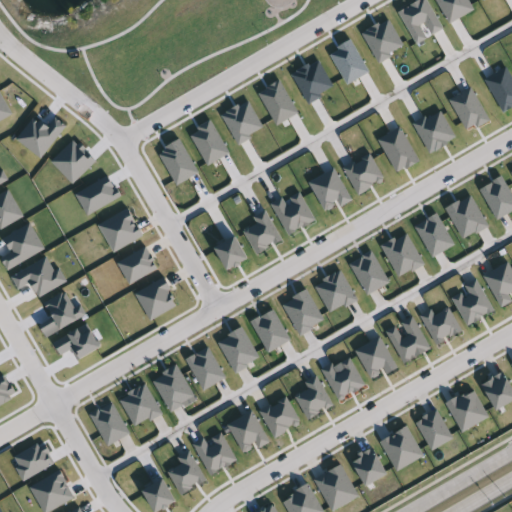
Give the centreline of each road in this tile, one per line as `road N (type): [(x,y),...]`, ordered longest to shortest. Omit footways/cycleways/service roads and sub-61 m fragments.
road 1 (residential): [(0,434),(511,136)]
road 2 (residential): [(207,511),(511,330)]
road 3 (residential): [(123,140),(360,0)]
road 4 (residential): [(0,308),(121,511)]
road 5 (residential): [(218,307),(123,140),(94,111)]
road 6 (residential): [(0,36),(94,111)]
road 7 (tertiary): [(511,451),(407,511)]
